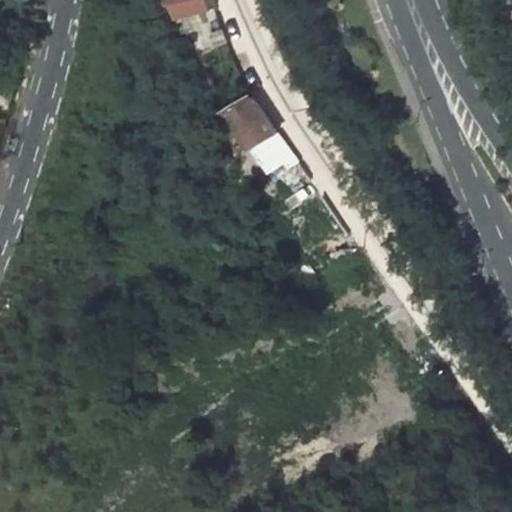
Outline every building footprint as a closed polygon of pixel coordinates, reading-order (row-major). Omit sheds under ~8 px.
[(216,8),(214,0),(181,0),(185,16),(216,8)] [(225,32),(221,23),(221,22),(220,18),(207,22),(211,35),(225,32)] [(281,133),(255,97),(236,110),(236,111),(260,148),(281,133)] [(257,150),(266,166),(253,175),(262,192),(298,170),(296,166),(302,160),(296,151),(294,152),(281,133),(260,148),(257,150)] [(332,261),(353,247),(346,235),(325,250),(332,261)]
